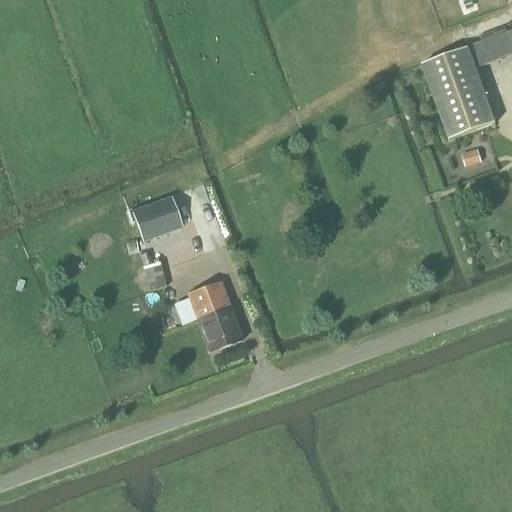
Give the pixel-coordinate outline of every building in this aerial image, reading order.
[(430,3),(430,2),(429,0),(382,0),(382,1),(383,6),(384,10),(386,14),(388,18),(392,21),(396,23),(399,25),(405,26),(413,25),(418,23),(422,19),(426,16),(428,12),(429,7),(430,3)] [(495,127),(474,72),(511,58),(511,35),(421,69),(449,144),(495,127)] [(481,167),(477,156),(461,162),(466,173),(481,167)] [(145,269),(161,266),(152,233),(136,237),(145,269)] [(161,266),(145,269),(150,294),(166,290),(161,266)] [(242,342),(220,286),(187,299),(209,355),(242,342)]
